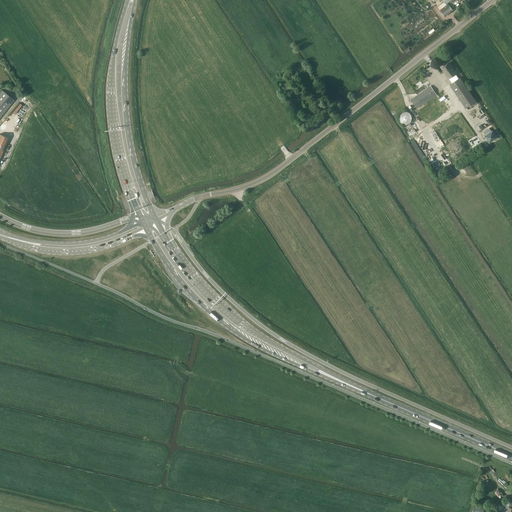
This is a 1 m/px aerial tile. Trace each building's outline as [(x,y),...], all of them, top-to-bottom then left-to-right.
[(440,5),(437,7),(439,10),(445,16),(452,10),(447,4),(446,4),(444,2),(440,5)] [(427,33),(426,31),(430,27),(428,24),(418,32),(422,37),(427,33)] [(442,67),(441,68),(445,74),(448,79),(456,73),(448,63),(445,65),(444,65),(442,66),(442,67)] [(466,108),(476,101),(459,78),(450,84),(466,108)] [(431,86),(411,100),(416,108),(437,94),(431,86)] [(0,117),(14,100),(2,90),(0,92),(0,117)] [(413,118),(412,117),(412,115),(411,114),(410,113),(409,112),(407,111),(406,111),(404,111),(403,111),(402,111),(400,112),(399,113),(398,114),(398,116),(397,117),(397,118),(397,120),(398,122),(399,123),(400,124),(402,125),(404,126),(405,126),(406,126),(408,125),(410,124),(411,123),(412,122),(412,120),(413,118)] [(491,127),(483,132),(489,142),(497,137),(491,127)] [(0,157),(9,138),(0,133),(0,157)] [(196,278),(208,289),(210,287),(199,275),(196,278)] [(501,511),(511,511),(511,503),(509,503),(510,502),(505,500),(503,506),(502,510),(501,511)]
